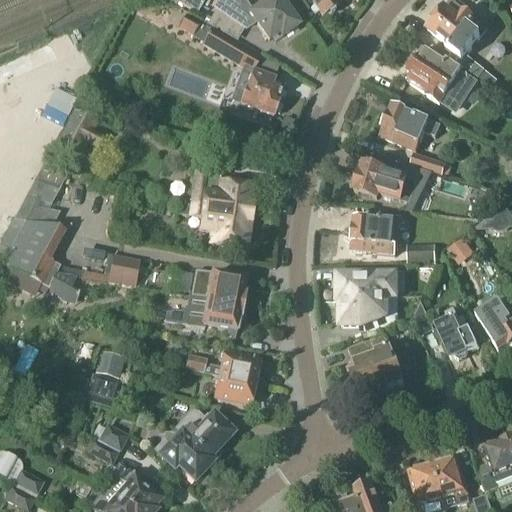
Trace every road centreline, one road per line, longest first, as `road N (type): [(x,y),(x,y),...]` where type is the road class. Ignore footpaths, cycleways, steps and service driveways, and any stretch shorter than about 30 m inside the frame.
road 1 (residential): [(321,454),(301,349),(307,183),(346,79),(401,0)]
road 2 (residential): [(321,454),(451,422),(511,391)]
